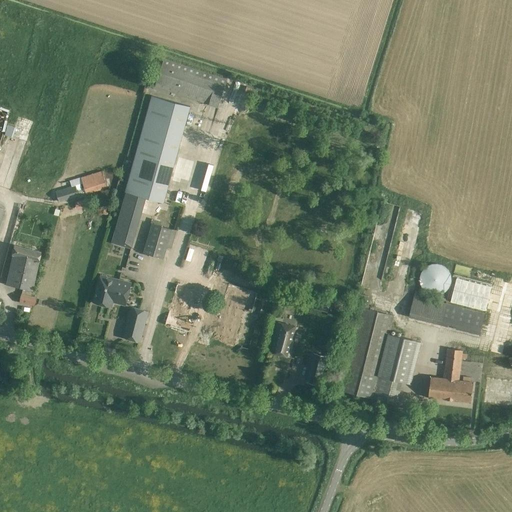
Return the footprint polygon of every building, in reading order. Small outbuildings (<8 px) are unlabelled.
[(227,80),(164,60),(155,87),(218,108),(227,80)] [(152,96),(125,192),(126,192),(146,198),(163,203),(190,106),(152,96)] [(102,171),(81,177),(81,178),(86,193),(86,194),(107,188),(102,171)] [(72,186),(56,191),(59,202),(79,196),(79,195),(75,185),(72,186)] [(190,204),(194,190),(176,186),(173,200),(190,204)] [(126,192),(111,243),(131,249),(132,247),(146,198),(126,192)] [(77,201),(78,206),(88,204),(87,198),(77,201)] [(177,231),(152,224),(143,253),(164,259),(167,248),(171,249),(177,231)] [(40,252),(13,245),(11,255),(12,255),(6,284),(22,288),(19,302),(33,305),(35,298),(36,292),(31,290),(39,262),(40,252)] [(423,290),(426,292),(429,294),(433,295),(436,295),(439,295),(442,294),(444,293),(446,291),(448,289),(450,286),(451,284),(451,281),(451,277),(450,274),(448,271),(446,269),(444,267),(441,265),(438,264),(435,264),(432,264),(430,265),(427,266),(424,269),(422,271),(421,273),(420,276),(419,278),(420,282),(420,285),(421,287),(423,290)] [(131,285),(100,277),(93,303),(111,307),(113,302),(126,306),(131,285)] [(447,299),(447,301),(482,310),(488,286),(453,277),(447,299)] [(258,292),(228,284),(213,339),(235,346),(244,311),(252,313),(258,292)] [(201,293),(178,286),(165,324),(189,331),(201,293)] [(479,335),(485,313),(415,295),(409,318),(479,335)] [(322,304),(320,310),(327,312),(329,306),(322,304)] [(148,311),(131,307),(123,338),(140,342),(148,311)] [(361,308),(340,391),(373,399),(389,334),(393,316),(361,308)] [(297,328),(279,324),(272,353),(289,357),(297,328)] [(389,334),(373,399),(396,405),(400,389),(402,383),(392,380),(403,337),(389,334)] [(199,335),(197,343),(208,346),(209,344),(210,339),(210,338),(199,335)] [(452,349),(446,348),(442,378),(431,377),(428,398),(429,398),(471,403),(473,383),(459,381),(462,351),(452,349)] [(320,385),(327,356),(314,353),(306,382),(320,385)]
